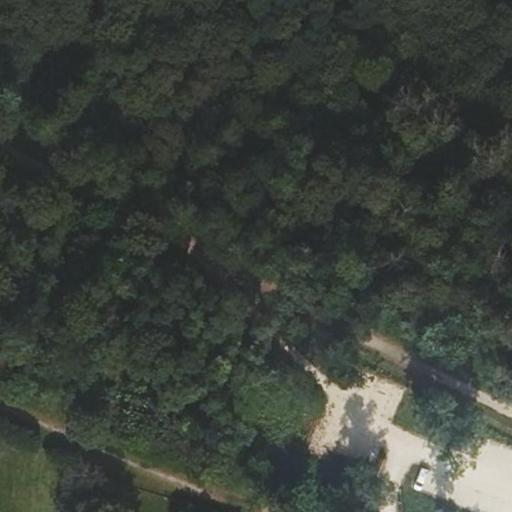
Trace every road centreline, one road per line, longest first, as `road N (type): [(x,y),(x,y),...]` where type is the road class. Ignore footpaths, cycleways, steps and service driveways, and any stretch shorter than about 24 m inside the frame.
road 1 (track): [(0,141),(231,276),(365,334),(511,416)]
road 2 (track): [(231,276),(292,434)]
